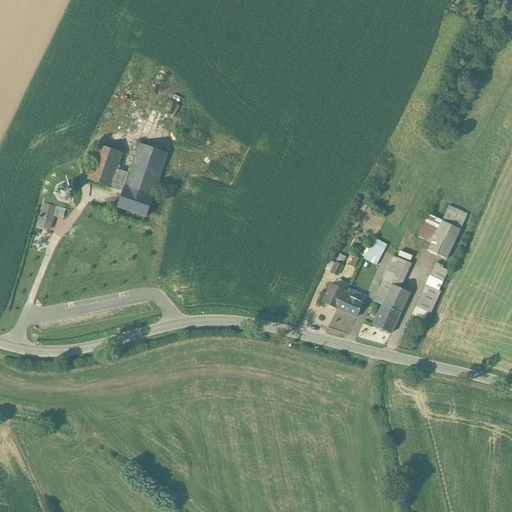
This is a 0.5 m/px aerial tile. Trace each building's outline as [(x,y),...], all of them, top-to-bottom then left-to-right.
[(151,72),(126,124),(142,131),(147,121),(157,125),(162,114),(159,112),(173,81),(151,72)] [(167,154),(139,144),(134,157),(124,186),(153,196),(167,154)] [(98,145),(87,179),(111,188),(122,153),(98,145)] [(122,153),(111,188),(122,192),(124,186),(134,157),(122,153)] [(70,189),(63,186),(56,191),(55,196),(57,203),(65,206),(71,201),(73,196),(70,189)] [(153,196),(124,186),(122,192),(116,209),(145,218),(153,196)] [(55,207),(43,204),(39,220),(52,223),(55,207)] [(467,214),(450,206),(442,222),(460,230),(467,214)] [(428,216),(418,238),(431,244),(441,222),(428,216)] [(442,222),(441,222),(431,244),(427,251),(446,260),(460,230),(442,222)] [(416,241),(405,236),(395,257),(406,262),(416,241)] [(371,244),(364,258),(375,265),(383,250),(371,244)] [(337,261),(343,263),(345,256),(338,254),(337,261)] [(353,256),(350,265),(354,267),(358,257),(353,256)] [(335,262),(330,273),(337,276),(342,265),(335,262)] [(448,271),(435,265),(430,277),(442,283),(448,271)] [(442,283),(430,277),(426,285),(438,291),(442,283)] [(364,281),(355,278),(351,288),(359,291),(364,281)] [(330,284),(322,301),(337,309),(344,294),(346,291),(330,284)] [(393,284),(384,304),(402,312),(411,293),(393,284)] [(426,285),(416,307),(431,314),(441,292),(438,291),(426,285)] [(362,304),(348,297),(349,297),(344,294),(337,309),(356,318),(362,304)] [(402,312),(384,304),(375,323),(393,332),(402,312)]
